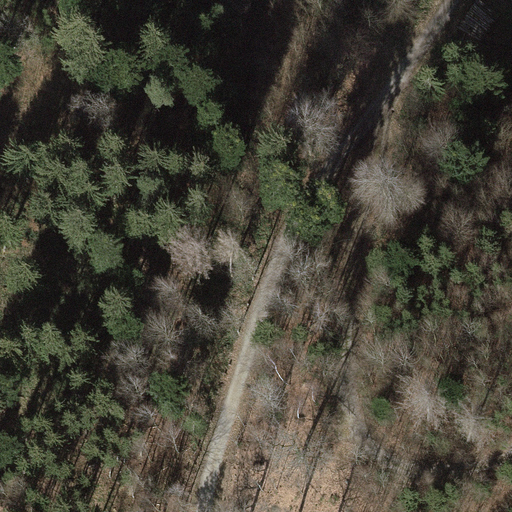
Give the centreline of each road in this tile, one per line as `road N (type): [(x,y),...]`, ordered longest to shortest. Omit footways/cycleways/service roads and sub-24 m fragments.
road 1 (track): [(211,511),(247,342),(285,230),(447,0)]
road 2 (track): [(511,441),(450,474),(381,460),(350,423),(355,213),(374,159),(377,109)]
